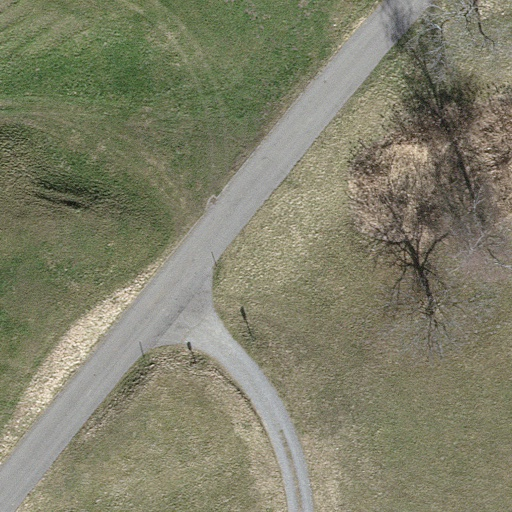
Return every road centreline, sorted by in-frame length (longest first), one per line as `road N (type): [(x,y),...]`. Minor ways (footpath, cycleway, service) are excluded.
road 1 (unclassified): [(0,508),(407,0)]
road 2 (track): [(175,295),(297,440),(304,511)]
